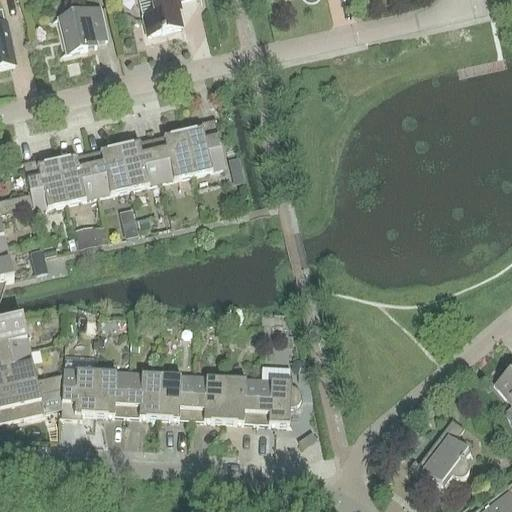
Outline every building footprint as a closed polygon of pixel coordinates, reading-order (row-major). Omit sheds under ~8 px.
[(135,0),(140,20),(142,20),(147,40),(182,32),(176,6),(199,1),(199,0),(135,0)] [(107,44),(100,13),(58,22),(66,58),(96,51),(95,47),(107,44)] [(0,72),(14,70),(4,27),(1,14),(0,14),(0,72)] [(182,137),(192,180),(225,173),(214,125),(193,129),(194,134),(182,137)] [(160,188),(192,180),(182,137),(151,144),(160,188)] [(160,188),(151,144),(119,151),(129,195),(160,188)] [(119,151),(88,159),(97,202),(129,195),(119,151)] [(88,159),(56,166),(66,209),(97,202),(88,159)] [(23,169),(30,199),(33,213),(33,216),(66,209),(56,166),(44,168),(43,163),(19,169),(19,170),(23,169)] [(30,199),(0,206),(0,220),(33,213),(30,199)] [(80,235),(84,249),(107,243),(103,229),(80,235)] [(0,287),(13,284),(6,252),(0,253),(0,287)] [(34,258),(39,277),(53,273),(47,254),(34,258)] [(21,322),(0,326),(0,360),(29,354),(21,322)] [(0,394),(36,386),(36,385),(29,354),(0,360),(0,394)] [(62,394),(62,395),(60,423),(56,422),(56,424),(81,425),(82,420),(94,420),(96,376),(63,374),(63,379),(62,394)] [(511,374),(496,389),(511,407),(511,409),(505,416),(511,430),(511,374)] [(126,422),(128,378),(96,376),(94,420),(126,422)] [(161,380),(128,378),(126,422),(158,424),(161,380)] [(39,400),(62,395),(62,394),(63,379),(36,385),(36,386),(0,394),(0,428),(43,418),(39,400)] [(161,380),(158,424),(191,426),(193,381),(161,380)] [(225,383),(193,381),(191,426),(223,428),(225,383)] [(255,429),(258,385),(225,383),(223,428),(255,429)] [(258,385),(255,429),(288,431),(289,412),(292,412),(293,412),(295,411),(296,411),(297,410),(298,408),(300,406),(300,404),(301,402),(301,400),(300,399),(300,397),(299,396),(298,394),(297,393),(295,392),(294,391),(293,391),(291,390),(291,387),(258,385)] [(451,425),(418,469),(412,465),(406,472),(431,491),(434,487),(443,494),(451,483),(452,484),(453,485),(454,485),(456,485),(458,485),(461,485),(462,484),(463,484),(465,483),(466,482),(467,480),(468,479),(468,477),(468,475),(468,473),(468,472),(468,470),(467,469),(466,468),(464,466),(470,458),(454,446),(463,434),(451,425)] [(511,511),(511,486),(479,511),(511,511)]
